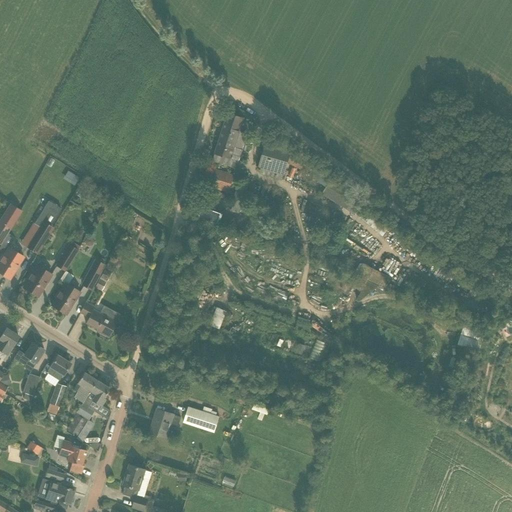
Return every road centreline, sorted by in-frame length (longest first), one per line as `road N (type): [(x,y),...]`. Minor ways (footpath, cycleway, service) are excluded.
road 1 (track): [(511,291),(239,96),(220,96)]
road 2 (track): [(220,96),(127,381)]
road 3 (residential): [(86,511),(127,381),(0,300)]
road 4 (track): [(220,96),(133,0)]
